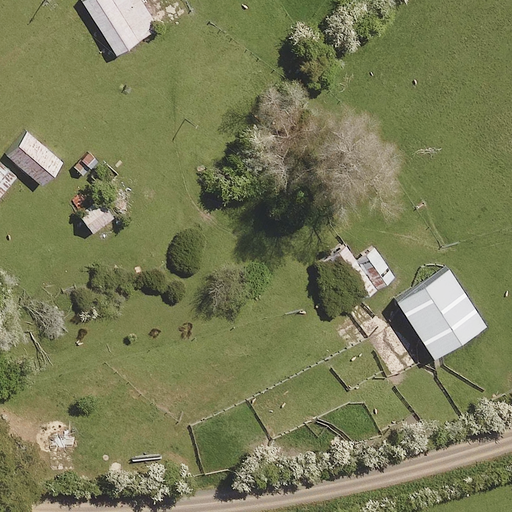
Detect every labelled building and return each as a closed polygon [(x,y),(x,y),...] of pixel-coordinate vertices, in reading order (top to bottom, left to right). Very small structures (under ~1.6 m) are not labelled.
[(158,28),(139,0),(81,0),(117,54),(158,28)] [(63,161),(27,132),(8,155),(43,185),(63,161)] [(98,161),(88,152),(74,167),(83,176),(98,161)] [(0,194),(16,175),(0,161),(0,194)] [(115,217),(103,200),(81,215),(93,233),(115,217)] [(354,258),(346,245),(318,262),(345,307),(393,277),(374,246),(354,258)] [(487,327),(449,268),(398,301),(436,360),(487,327)]
